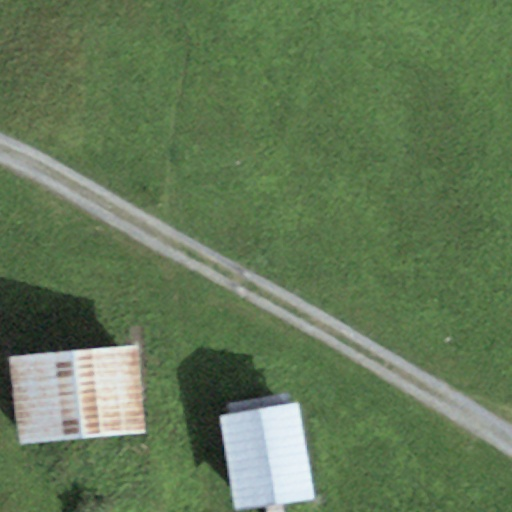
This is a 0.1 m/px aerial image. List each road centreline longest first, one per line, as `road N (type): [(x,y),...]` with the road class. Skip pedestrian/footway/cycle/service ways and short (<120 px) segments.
road 1 (track): [(511,442),(155,232)]
road 2 (track): [(155,232),(0,145)]
